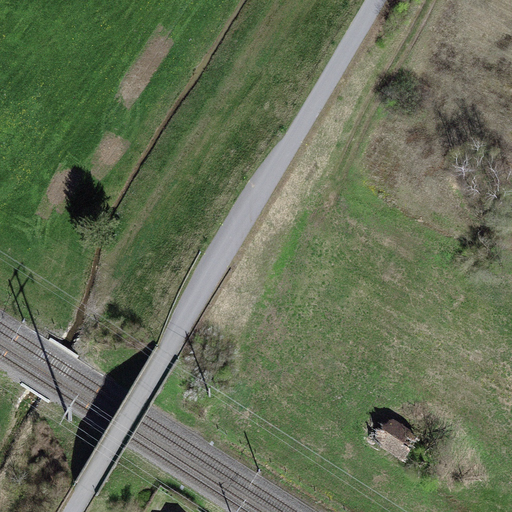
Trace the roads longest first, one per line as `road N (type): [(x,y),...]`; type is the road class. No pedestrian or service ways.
road 1 (unclassified): [(71,511),(375,0)]
road 2 (track): [(336,173),(434,0)]
